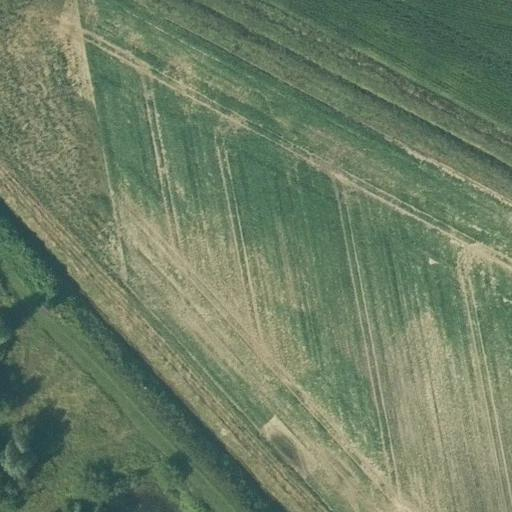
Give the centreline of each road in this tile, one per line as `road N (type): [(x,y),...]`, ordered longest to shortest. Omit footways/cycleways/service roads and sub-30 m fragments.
road 1 (track): [(226,511),(47,330),(0,263)]
road 2 (track): [(53,484),(112,437),(142,428),(155,434)]
